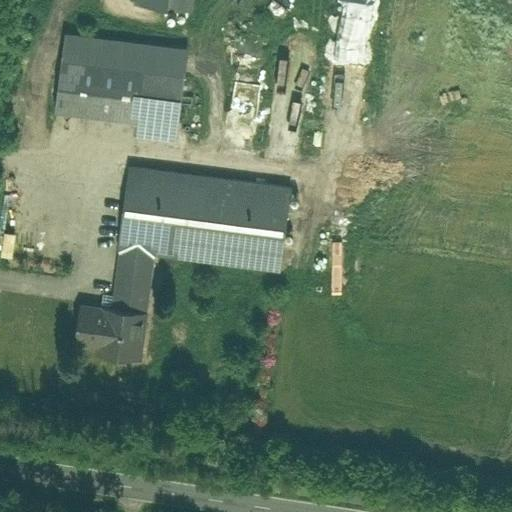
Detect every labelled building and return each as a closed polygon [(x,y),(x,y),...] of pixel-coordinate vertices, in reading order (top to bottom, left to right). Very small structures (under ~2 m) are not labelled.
[(185,40),(60,24),(50,98),(132,109),(130,120),(174,126),(185,40)] [(313,47),(286,43),(271,145),(298,149),(313,47)] [(284,184),(129,163),(111,294),(77,289),(71,328),(90,331),(87,350),(136,356),(151,245),(273,262),(284,184)] [(390,206),(387,227),(450,236),(453,216),(390,206)] [(18,223),(13,247),(25,249),(29,225),(18,223)] [(346,275),(350,231),(331,230),(328,273),(346,275)]
